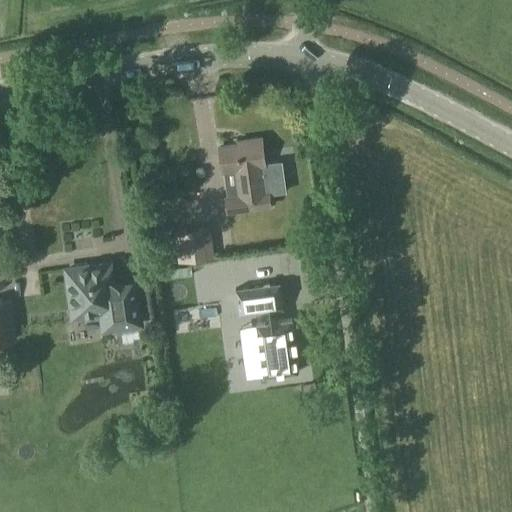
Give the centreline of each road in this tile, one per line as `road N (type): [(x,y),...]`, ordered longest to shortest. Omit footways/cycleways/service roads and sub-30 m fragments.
road 1 (tertiary): [(0,100),(248,57),(311,57)]
road 2 (tertiary): [(311,57),(511,149)]
road 3 (unknown): [(195,66),(214,213)]
